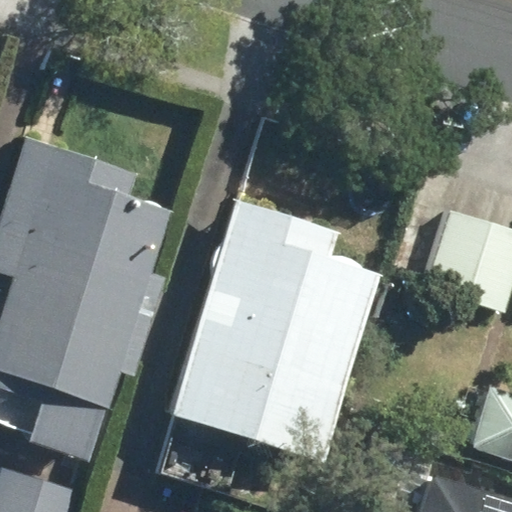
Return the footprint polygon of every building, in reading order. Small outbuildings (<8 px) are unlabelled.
[(112,367),(129,372),(162,276),(142,270),(163,208),(125,195),(133,171),(20,133),(0,190),(0,273),(7,276),(0,296),(0,371),(36,383),(17,441),(80,462),(112,367)] [(241,436),(316,458),(373,273),(323,259),(332,229),(232,199),(148,473),(223,496),(241,436)] [(419,287),(500,309),(511,264),(511,229),(482,222),(440,210),(419,287)] [(511,393),(484,384),(465,446),(511,460),(511,393)] [(404,456),(364,443),(350,488),(389,501),(404,456)] [(0,511),(65,511),(72,488),(0,466),(0,511)] [(380,502),(376,511),(511,511),(511,504),(416,475),(406,507),(380,502)]
